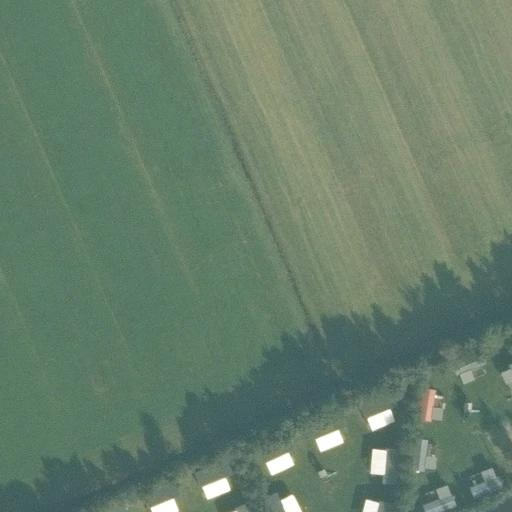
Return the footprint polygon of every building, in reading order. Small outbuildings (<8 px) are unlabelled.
[(495,363),(511,357),(511,352),(508,338),(490,344),(495,363)] [(456,360),(464,380),(484,372),(476,352),(456,360)] [(351,429),(374,420),(367,402),(345,411),(351,429)] [(334,417),(315,424),(322,443),(341,436),(334,417)] [(433,445),(434,431),(416,430),(415,444),(433,445)] [(285,439),(291,457),(313,450),(307,431),(285,439)] [(262,447),(249,464),(264,476),(277,459),(262,447)] [(230,466),(210,466),(210,490),(230,490),(230,466)]
